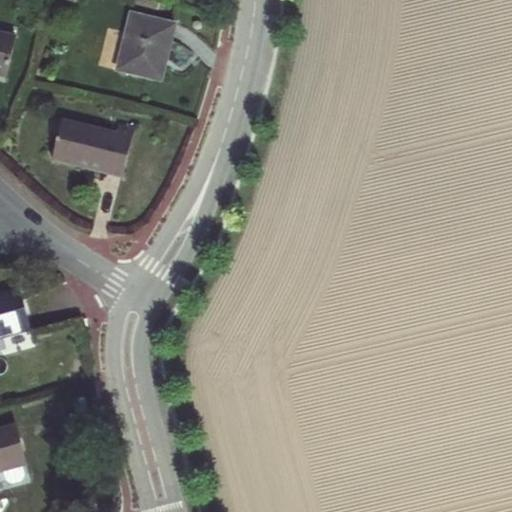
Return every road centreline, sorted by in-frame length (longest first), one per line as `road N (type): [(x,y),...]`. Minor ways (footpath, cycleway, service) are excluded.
road 1 (tertiary): [(140,304),(213,169),(256,0)]
road 2 (tertiary): [(164,511),(127,359),(140,304)]
road 3 (residential): [(140,304),(8,203)]
